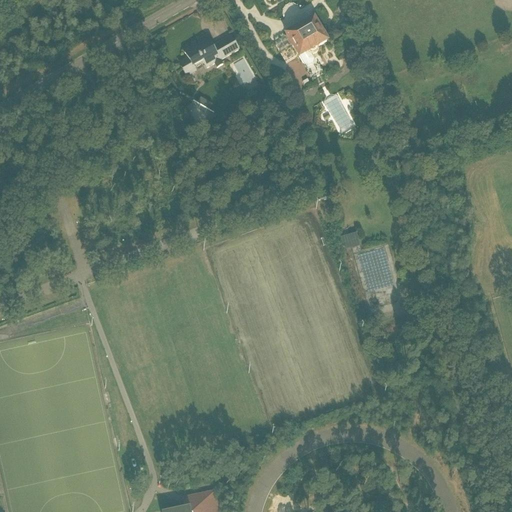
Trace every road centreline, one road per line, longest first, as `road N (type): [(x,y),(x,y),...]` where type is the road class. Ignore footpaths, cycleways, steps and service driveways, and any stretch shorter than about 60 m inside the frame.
road 1 (secondary): [(0,110),(190,0)]
road 2 (unknown): [(218,228),(83,275)]
